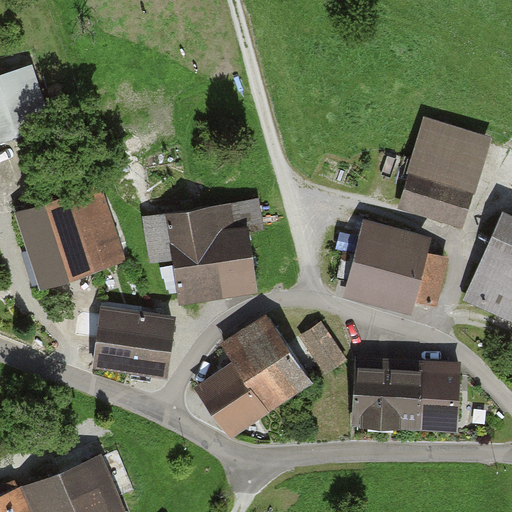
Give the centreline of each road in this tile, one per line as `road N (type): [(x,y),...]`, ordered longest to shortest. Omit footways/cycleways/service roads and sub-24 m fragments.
road 1 (unclassified): [(153,410),(220,324),(307,302),(439,341),(511,407)]
road 2 (residential): [(511,457),(254,458),(153,410)]
road 3 (track): [(307,302),(305,257),(230,0)]
road 4 (residential): [(153,410),(0,353)]
